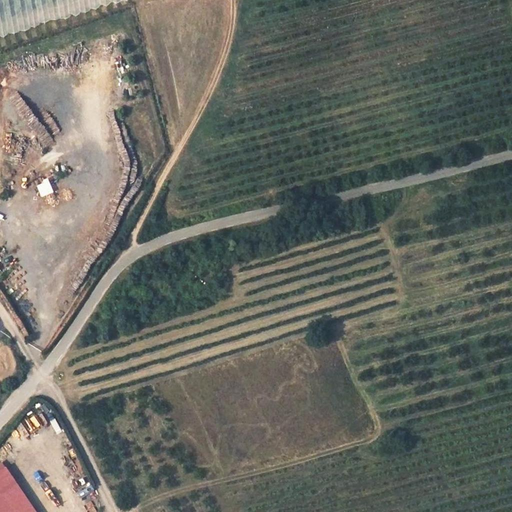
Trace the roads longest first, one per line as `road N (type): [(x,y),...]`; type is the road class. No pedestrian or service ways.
road 1 (unclassified): [(511,152),(146,246),(123,260),(0,420)]
road 2 (track): [(238,0),(232,46),(123,260)]
road 3 (track): [(0,305),(51,402),(93,458),(115,511)]
